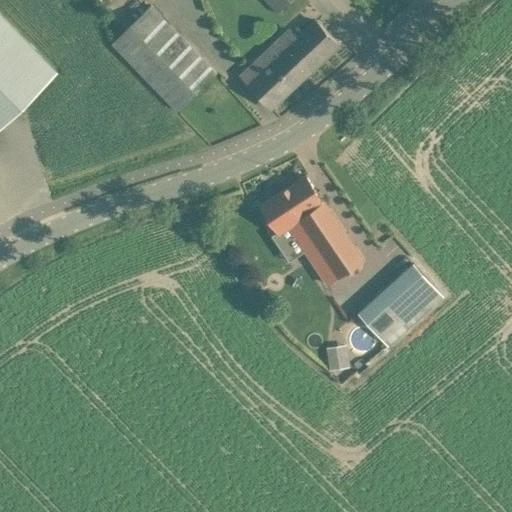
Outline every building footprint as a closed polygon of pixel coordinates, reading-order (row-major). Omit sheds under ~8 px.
[(266,0),(278,12),(290,0),(266,0)] [(113,39),(163,93),(178,108),(217,71),(203,56),(153,2),(113,39)] [(0,12),(0,122),(55,69),(0,12)] [(242,75),(258,92),(272,106),(339,43),(317,20),(298,38),(290,30),(242,75)] [(279,230),(289,223),(328,282),(362,259),(306,174),(261,204),(279,230)] [(385,338),(439,291),(414,263),(361,310),(385,338)] [(331,369),(350,366),(346,344),(327,347),(331,369)]
